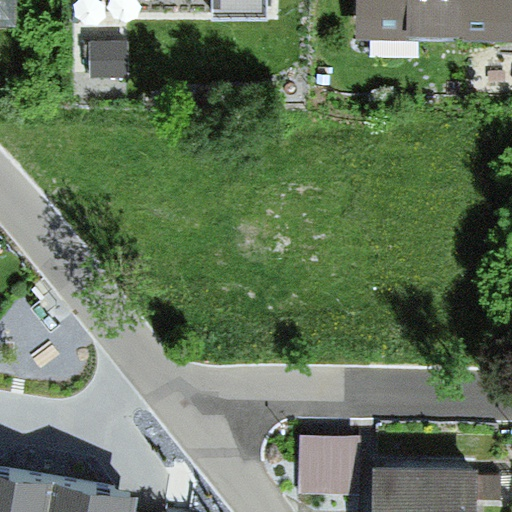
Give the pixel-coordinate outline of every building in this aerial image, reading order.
[(0,0),(0,24),(22,25),(21,0),(0,0)] [(216,0),(217,16),(272,16),(271,0),(216,0)] [(493,37),(511,36),(511,0),(353,0),(353,30),(493,31),(493,37)] [(131,40),(92,41),(93,77),(132,76),(131,40)] [(363,435),(303,434),(302,493),(362,494),(363,435)] [(483,511),(484,465),(379,463),(378,511),(483,511)] [(52,511),(59,476),(0,467),(0,511),(52,511)] [(137,511),(141,489),(59,476),(52,511),(137,511)]
